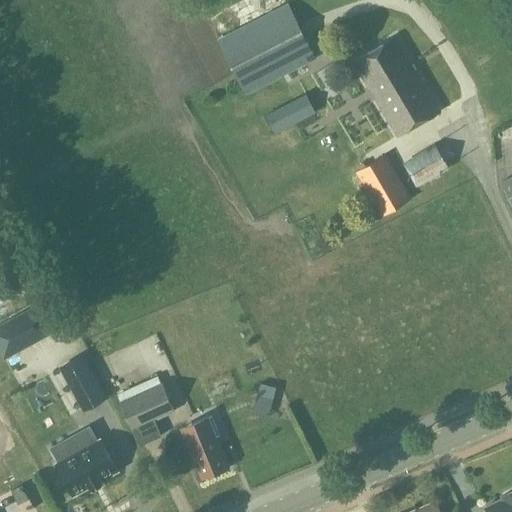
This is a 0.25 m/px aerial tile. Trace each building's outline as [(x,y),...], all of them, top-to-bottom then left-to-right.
[(288,91),(281,77),(316,59),(289,5),(219,41),(246,94),(227,103),(222,93),(207,100),(219,123),(252,106),(253,108),(288,91)] [(368,112),(380,106),(398,137),(441,112),(396,38),(354,63),(368,85),(357,92),(368,112)] [(306,95),(267,116),(273,128),(245,143),(249,151),(269,140),(274,150),(301,135),(296,126),(317,114),(306,95)] [(417,188),(451,170),(437,145),(404,164),(417,188)] [(383,217),(412,200),(386,156),(357,173),(383,217)] [(284,162),(267,171),(272,182),(290,173),(284,162)] [(511,204),(511,178),(502,183),(511,204)] [(73,328),(59,302),(10,329),(24,355),(73,328)] [(99,371),(119,365),(115,352),(95,358),(99,371)] [(84,358),(63,369),(86,411),(107,400),(84,358)] [(134,432),(176,413),(163,384),(162,384),(158,377),(117,395),(134,432)] [(274,397),(276,389),(261,385),(259,393),(274,397)] [(204,479),(229,469),(216,437),(210,424),(186,434),(191,447),(204,479)] [(47,453),(64,486),(108,461),(91,429),(62,445),(55,431),(41,439),(48,453),(47,453)] [(24,477),(10,488),(20,500),(33,488),(24,477)] [(511,511),(511,491),(503,496),(506,501),(488,510),(489,511),(488,511),(511,511)] [(440,511),(436,503),(416,511),(440,511)]
